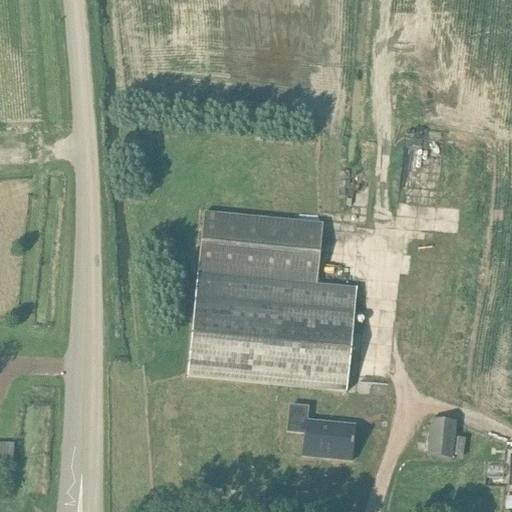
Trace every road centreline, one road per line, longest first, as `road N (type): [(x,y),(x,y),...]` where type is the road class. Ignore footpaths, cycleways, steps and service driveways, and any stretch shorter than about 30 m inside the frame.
road 1 (unclassified): [(79,511),(89,216),(72,0)]
road 2 (track): [(380,228),(383,0)]
